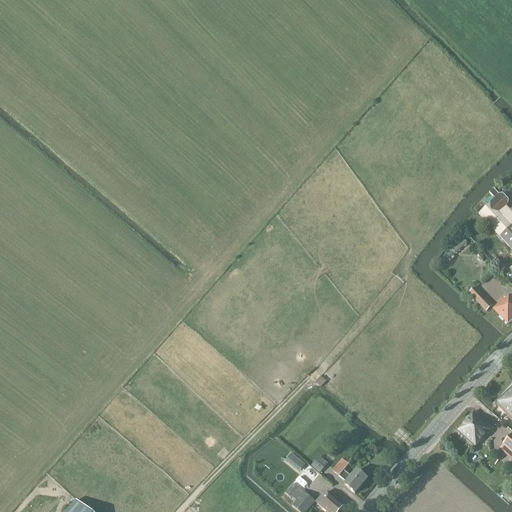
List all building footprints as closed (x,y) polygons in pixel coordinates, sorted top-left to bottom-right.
[(490,205),(479,215),(511,250),(511,213),(506,207),(506,206),(507,205),(508,201),(503,195),(499,195),(489,204),(490,205)] [(452,251),(455,255),(467,244),(464,241),(461,243),(459,240),(451,247),(453,250),(452,251)] [(505,268),(497,259),(492,263),(501,272),(505,268)] [(487,312),(492,306),(474,288),(467,295),(473,302),(475,300),(487,312)] [(508,326),(511,322),(511,296),(510,295),(505,299),(493,310),(508,326)] [(314,382),(319,387),(326,381),(321,376),(314,382)] [(511,388),(495,404),(511,421),(511,388)] [(483,441),(493,429),(474,412),(464,423),(456,432),(474,447),(479,442),(480,444),(483,441)] [(511,434),(502,445),(503,446),(500,450),(511,461),(511,434)] [(320,474),(328,465),(320,457),(311,467),(320,474)] [(346,483),(344,485),(355,495),(367,480),(356,471),(351,478),(344,472),(349,466),(342,460),(332,471),(339,477),(346,483)] [(321,478),(316,481),(321,490),(326,486),(321,478)] [(291,498),(299,489),(293,484),(285,493),(291,498)] [(299,489),(291,498),(295,502),(292,506),(298,511),(307,511),(316,503),(304,493),(303,493),(299,489)] [(327,492),(317,504),(326,511),(340,511),(345,507),(327,492)] [(65,511),(87,511),(75,501),(65,511)]
